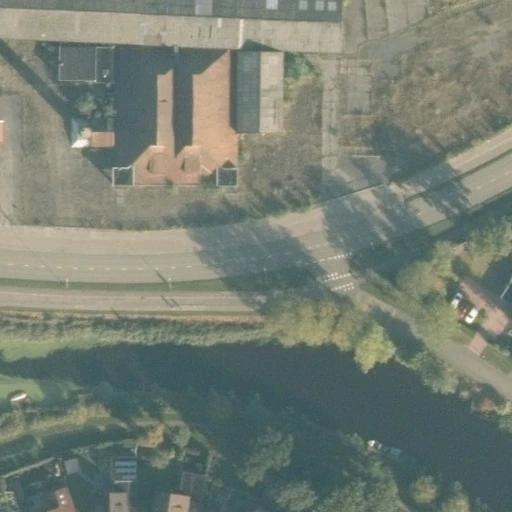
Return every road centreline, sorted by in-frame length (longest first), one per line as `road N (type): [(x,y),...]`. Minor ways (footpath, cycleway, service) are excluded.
road 1 (tertiary): [(325,244),(152,269),(0,264)]
road 2 (residential): [(511,393),(344,294),(325,244)]
road 3 (tertiary): [(511,170),(325,244)]
